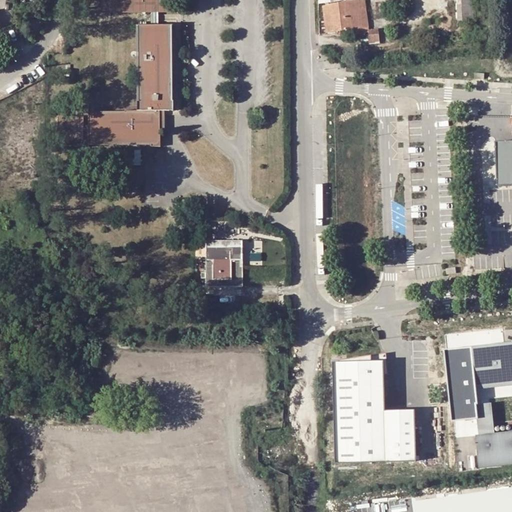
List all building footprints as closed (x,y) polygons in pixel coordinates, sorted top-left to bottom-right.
[(171,0),(102,0),(103,9),(172,9),(171,0)] [(331,0),(330,0),(331,7),(333,26),(366,22),(363,0),(331,0)] [(472,0),(456,0),(457,18),(474,18),(472,0)] [(137,25),(138,109),(90,110),(90,143),(161,143),(161,109),(173,109),(173,25),(137,25)] [(370,40),(379,40),(379,29),(370,29),(370,40)] [(84,137),(84,115),(59,115),(59,138),(84,137)] [(511,140),(495,141),(495,150),(496,182),(496,186),(511,185),(511,140)] [(243,240),(207,241),(207,286),(243,286),(243,240)] [(511,336),(504,338),(468,342),(469,349),(473,383),(511,378),(511,336)] [(473,383),(469,349),(444,350),(453,420),(478,418),(476,404),(473,383)] [(381,357),(331,359),(335,459),(416,456),(414,410),(384,411),(381,357)] [(490,403),(476,404),(478,418),(479,435),(475,435),(478,467),(511,463),(511,431),(494,433),(492,421),(490,403)] [(511,511),(511,478),(408,493),(411,511),(511,511)]
